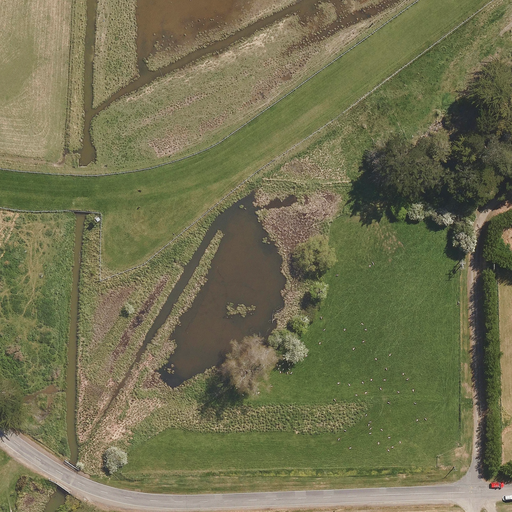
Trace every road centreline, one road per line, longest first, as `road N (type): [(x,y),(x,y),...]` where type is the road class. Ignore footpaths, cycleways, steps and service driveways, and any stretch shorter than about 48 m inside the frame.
road 1 (residential): [(0,430),(60,473),(129,497),(202,502),(476,491)]
road 2 (residential): [(511,189),(487,204),(477,233),(476,491)]
